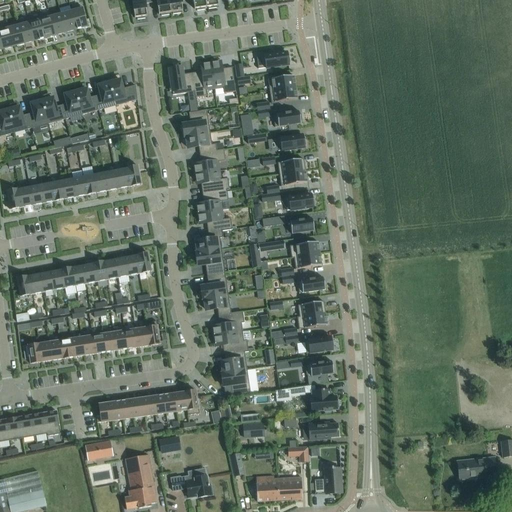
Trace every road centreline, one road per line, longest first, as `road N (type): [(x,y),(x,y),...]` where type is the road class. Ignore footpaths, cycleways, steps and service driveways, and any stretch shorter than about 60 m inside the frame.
road 1 (residential): [(16,404),(196,374),(176,287),(171,165),(154,118),(146,45)]
road 2 (tertiary): [(369,504),(368,373),(321,20)]
road 3 (residential): [(321,20),(146,45)]
